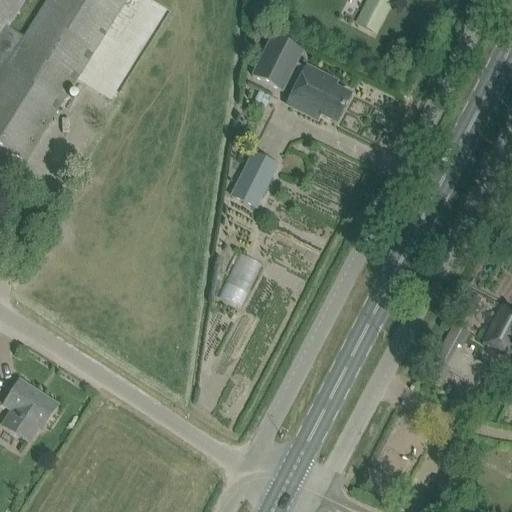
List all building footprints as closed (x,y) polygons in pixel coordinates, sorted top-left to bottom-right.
[(0,0),(0,147),(24,162),(125,0),(45,0),(22,38),(7,28),(24,0),(0,0)] [(388,4),(380,0),(366,0),(354,24),(373,33),(388,4)] [(272,35),(250,77),(282,93),(286,84),(294,88),(304,68),(296,64),(302,52),(272,35)] [(336,83),(329,80),(304,67),(294,88),(285,105),(317,121),(320,116),(336,125),(350,97),(334,89),(336,83)] [(258,91),(253,102),(264,109),(270,98),(258,91)] [(276,165),(251,153),(230,196),(255,209),(276,165)] [(246,311),(268,267),(247,257),(225,301),(246,311)] [(482,343),(509,355),(511,349),(511,309),(501,304),(482,343)] [(454,342),(460,330),(452,326),(445,338),(454,342)] [(0,427),(28,445),(38,429),(41,431),(56,407),(18,383),(3,407),(10,411),(0,425),(0,427)]
